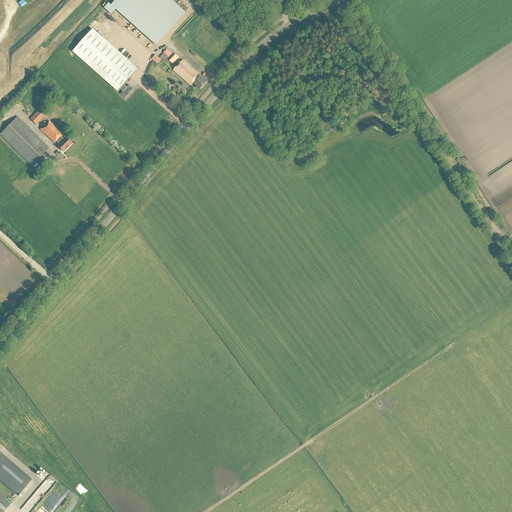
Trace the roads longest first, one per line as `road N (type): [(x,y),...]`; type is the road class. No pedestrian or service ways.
road 1 (primary): [(0,344),(234,72),(270,38),(333,0)]
road 2 (unclassified): [(511,259),(342,0)]
